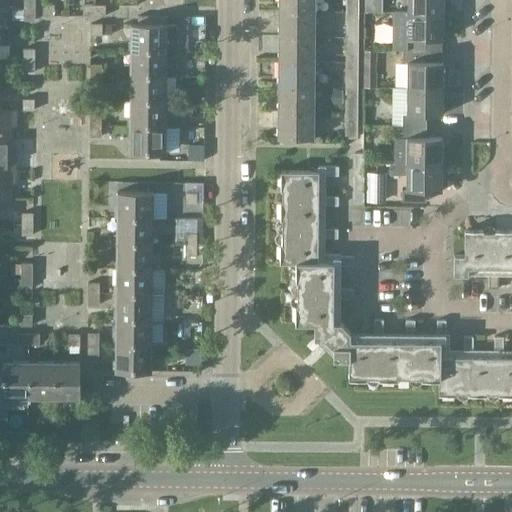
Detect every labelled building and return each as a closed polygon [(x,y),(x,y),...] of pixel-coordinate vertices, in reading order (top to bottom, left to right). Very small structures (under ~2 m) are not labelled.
[(22,0),(23,9),(34,9),(34,0),(22,0)] [(314,10),(313,0),(277,0),(278,10),(314,10)] [(406,0),(407,12),(443,12),(443,11),(445,11),(447,9),(446,0),(406,0)] [(53,4),(43,4),(42,4),(42,15),(53,15),(53,4)] [(93,16),(93,4),(82,4),(82,15),(93,16)] [(104,16),(105,5),(93,4),(93,16),(104,16)] [(34,20),(34,9),(23,9),(23,20),(34,20)] [(313,36),(314,10),(278,10),(278,36),(313,36)] [(407,12),(393,12),(392,49),(402,49),(402,50),(441,50),(441,39),(442,39),(443,12),(407,12)] [(357,36),(357,16),(345,16),(345,36),(357,36)] [(130,25),(130,49),(165,50),(175,50),(175,24),(166,24),(140,23),(136,23),(130,23),(130,25)] [(101,35),(101,34),(109,34),(109,24),(102,24),(90,24),(90,35),(101,35)] [(313,61),(313,36),(278,36),(277,61),(313,61)] [(356,57),(357,36),(345,36),(345,57),(356,57)] [(34,59),(34,48),(23,48),(22,59),(34,59)] [(165,75),(165,50),(130,49),(129,75),(165,75)] [(441,61),(441,50),(402,50),(402,61),(406,61),(406,87),(442,88),(442,61),(441,61)] [(33,71),(34,59),(22,59),(22,71),(33,71)] [(313,86),(313,61),(277,61),(277,86),(313,86)] [(90,75),(101,75),(101,64),(90,64),(90,75)] [(356,86),(356,67),(344,67),(344,86),(356,86)] [(101,87),(101,75),(90,75),(90,86),(101,87)] [(165,100),(165,75),(129,75),(129,100),(165,100)] [(312,112),(313,86),(277,86),(277,111),(312,112)] [(356,107),(356,86),(344,86),(344,107),(356,107)] [(442,114),(442,88),(406,87),(406,113),(402,113),(402,125),(426,125),(426,114),(442,114)] [(33,110),(33,99),(22,99),(22,110),(33,110)] [(164,126),(165,100),(129,100),(129,125),(164,126)] [(0,138),(11,139),(11,124),(15,124),(15,109),(0,109),(0,138)] [(312,137),(312,112),(277,111),(276,137),(312,137)] [(89,125),(100,125),(101,114),(89,114),(89,125)] [(356,117),(344,117),(344,138),(356,138),(356,117)] [(100,137),(100,125),(89,125),(89,137),(100,137)] [(164,152),(164,126),(129,125),(128,151),(164,152)] [(425,137),(426,125),(402,125),(401,137),(393,137),(393,163),(405,163),(441,163),(441,137),(425,137)] [(10,154),(11,139),(0,138),(0,167),(15,168),(15,154),(10,154)] [(353,203),(363,203),(363,153),(353,153),(353,203)] [(441,190),(441,163),(405,163),(405,189),(401,189),(401,201),(425,201),(425,190),(441,190)] [(325,196),(325,174),(338,174),(338,166),(317,166),(317,171),(280,170),(280,201),(317,201),(337,202),(338,196),(325,196)] [(15,182),(15,168),(0,167),(0,197),(10,198),(10,182),(15,182)] [(366,173),(366,201),(381,201),(381,173),(366,173)] [(107,184),(85,184),(85,213),(106,213),(107,184)] [(115,217),(151,218),(152,191),(116,191),(115,217)] [(196,193),(185,192),(185,204),(196,204),(196,193)] [(337,202),(317,201),(280,201),(280,219),(281,219),(281,230),(278,230),(278,231),(317,231),(337,232),(337,228),(325,228),(325,205),(337,205),(337,202)] [(32,213),(31,213),(21,212),(21,223),(32,223),(32,213)] [(151,243),(151,218),(115,217),(115,243),(151,243)] [(202,243),(202,218),(175,218),(175,243),(184,243),(202,243)] [(32,235),(32,223),(21,223),(20,235),(32,235)] [(494,267),(495,230),(464,229),(464,255),(453,254),(453,274),(467,275),(467,267),(488,267),(488,287),(497,287),(498,267),(494,267)] [(511,229),(495,230),(494,267),(498,267),(511,267),(511,229)] [(337,232),(317,231),(278,231),(278,232),(281,232),(281,243),(279,243),(279,262),(295,262),(295,261),(353,262),(353,256),(341,256),(341,252),(325,252),(325,237),(337,237),(337,232)] [(151,268),(151,243),(115,243),(115,268),(151,268)] [(201,255),(202,243),(184,243),(184,255),(201,255)] [(353,265),(353,262),(295,261),(295,262),(295,292),(333,292),(353,293),(353,289),(340,289),(341,265),(353,265)] [(31,273),(31,263),(20,263),(20,273),(31,273)] [(151,294),(151,268),(115,268),(115,293),(151,294)] [(31,286),(31,273),(20,273),(20,285),(31,286)] [(87,293),(99,293),(99,282),(88,282),(87,293)] [(353,293),(333,292),(295,292),(295,322),(313,322),(313,338),(319,344),(323,348),(332,357),(348,357),(348,376),(378,377),(379,319),(373,319),(373,331),(349,331),(345,327),(340,321),(340,298),(352,298),(353,293)] [(98,305),(99,293),(87,293),(87,304),(98,305)] [(150,319),(151,294),(115,293),(114,318),(150,319)] [(31,326),(31,315),(20,314),(20,326),(31,326)] [(150,344),(150,319),(114,318),(114,343),(150,344)] [(405,331),(382,331),(382,319),(379,319),(378,377),(396,377),(396,375),(408,375),(408,378),(409,378),(409,319),(405,319),(405,331)] [(436,332),(414,331),(414,319),(409,319),(409,378),(409,375),(421,375),(421,377),(438,377),(439,377),(441,320),(436,320),(436,332)] [(450,332),(445,332),(445,320),(441,320),(439,377),(438,377),(438,393),(468,393),(469,336),(463,336),(463,349),(449,349),(450,332)] [(87,343),(98,343),(99,333),(87,332),(87,343)] [(27,345),(28,333),(16,333),(16,345),(27,345)] [(39,345),(39,333),(28,333),(27,345),(39,345)] [(68,345),(79,345),(79,334),(67,333),(68,345)] [(493,349),(472,349),(472,336),(469,336),(468,393),(498,394),(499,336),(493,336),(493,349)] [(511,349),(502,350),(503,336),(499,336),(498,394),(511,393),(511,349)] [(98,355),(98,343),(87,343),(87,355),(98,355)] [(150,370),(150,344),(114,343),(114,369),(150,370)] [(27,396),(27,360),(1,360),(0,396),(27,396)] [(52,397),(52,360),(27,360),(27,396),(52,397)] [(78,397),(78,361),(52,360),(52,397),(78,397)]
